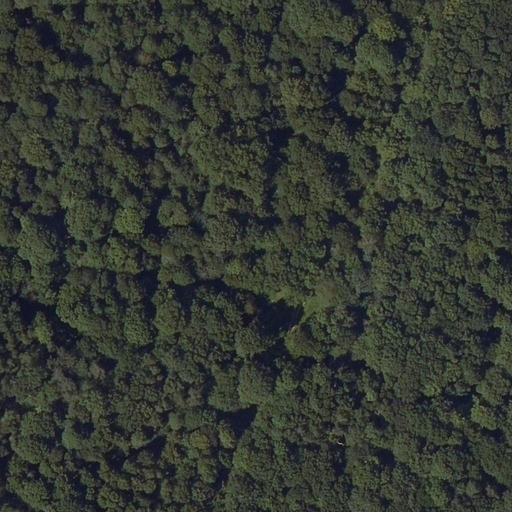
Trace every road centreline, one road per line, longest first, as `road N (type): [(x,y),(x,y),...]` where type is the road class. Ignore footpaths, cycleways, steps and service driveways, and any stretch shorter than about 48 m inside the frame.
road 1 (track): [(442,0),(204,511)]
road 2 (track): [(0,256),(511,343)]
